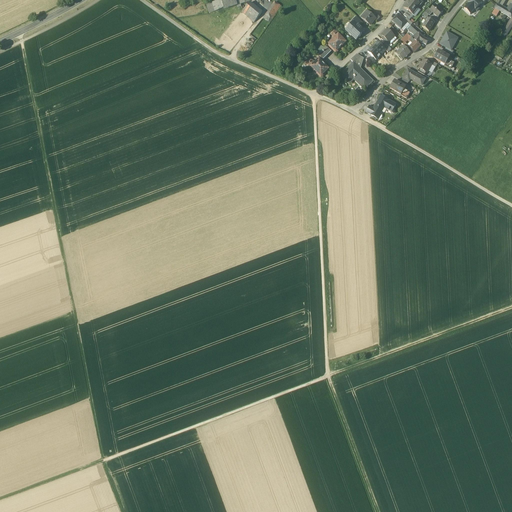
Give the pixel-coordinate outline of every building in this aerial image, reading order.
[(220,0),(221,1),(224,9),(233,7),(231,0),(220,0)] [(419,0),(410,0),(409,2),(417,8),(422,2),(419,0)] [(468,5),(464,10),(470,15),(475,10),(475,11),(478,8),(481,4),(480,3),(475,0),(471,0),(468,4),(468,5)] [(221,1),(207,5),(209,13),(213,12),(224,9),(221,1)] [(275,2),(263,18),(269,23),(281,7),(275,2)] [(417,8),(409,2),(404,9),(408,12),(412,15),(417,8)] [(262,13),(250,3),(242,13),(254,23),(262,13)] [(435,5),(431,11),(432,13),(438,17),(443,12),(435,5)] [(499,6),(497,5),(495,9),(511,18),(511,16),(511,13),(508,11),(499,6)] [(412,15),(408,12),(404,16),(407,19),(409,21),(413,16),(412,15)] [(374,13),(372,16),(376,19),(375,20),(377,21),(380,18),(374,13)] [(372,16),(370,14),(368,15),(367,14),(362,19),(370,26),(375,20),(376,19),(372,16)] [(398,15),(392,22),(401,30),(407,23),(405,21),(398,15)] [(363,24),(356,18),(351,23),(353,24),(355,22),(360,27),(363,24)] [(434,22),(428,18),(427,19),(422,28),(429,32),(432,26),(434,22)] [(511,25),(511,18),(511,19),(502,32),(506,35),(511,25)] [(353,24),(349,29),(351,31),(349,34),(349,35),(351,37),(352,36),(356,40),(359,37),(361,35),(361,34),(364,31),(360,27),(355,22),(353,24)] [(414,36),(417,33),(411,27),(408,31),(414,36)] [(387,30),(382,36),(383,37),(389,42),(394,37),(387,30)] [(424,40),(417,33),(414,36),(412,39),(414,41),(418,44),(420,42),(426,45),(428,41),(424,39),(424,40)] [(447,33),(440,44),(446,47),(451,50),(457,39),(447,33)] [(346,42),(340,36),(339,36),(336,34),(335,35),(335,34),(334,35),(334,36),(333,37),(335,39),(332,42),(328,45),(336,53),(340,49),(342,48),(342,47),(343,46),(343,45),(346,42)] [(389,42),(383,37),(381,39),(385,44),(387,46),(390,43),(389,42)] [(409,48),(414,53),(421,47),(418,44),(414,41),(412,39),(409,41),(413,45),(409,48)] [(377,43),(372,47),(381,56),(386,51),(382,47),(377,43)] [(382,47),(386,51),(388,53),(392,50),(387,46),(385,44),(382,47)] [(318,52),(319,53),(318,54),(319,56),(323,52),(322,52),(323,51),(323,52),(327,48),(326,46),(324,48),(323,47),(322,47),(320,47),(319,48),(318,49),(318,50),(318,52)] [(404,46),(397,53),(403,60),(410,53),(407,50),(404,46)] [(372,47),(368,52),(376,61),(381,56),(372,47)] [(327,48),(323,52),(323,51),(322,52),(323,52),(319,56),(323,60),(331,53),(327,48)] [(450,57),(438,51),(434,59),(445,65),(448,60),(450,57)] [(362,58),(357,55),(351,60),(353,63),(354,63),(355,65),(362,58)] [(321,63),(318,60),(314,64),(313,62),(310,61),(310,63),(309,63),(309,64),(309,66),(310,66),(311,67),(314,71),(315,71),(318,74),(317,74),(321,78),(329,70),(325,66),(325,65),(323,64),(322,62),(321,63)] [(454,64),(448,60),(445,65),(445,66),(451,69),(454,64)] [(429,64),(423,61),(418,69),(419,69),(426,73),(427,74),(431,66),(431,65),(429,64)] [(355,65),(354,63),(353,63),(341,76),(347,82),(353,76),(361,85),(360,86),(364,91),(373,82),(355,65)] [(425,80),(408,70),(403,79),(408,81),(410,78),(423,85),(425,80)] [(405,88),(394,81),(390,89),(401,95),(401,96),(404,90),(405,88)] [(410,94),(404,90),(401,96),(401,95),(400,96),(406,100),(410,94)] [(381,97),(373,109),(369,107),(366,113),(378,120),(385,108),(392,112),(396,105),(381,97)]
